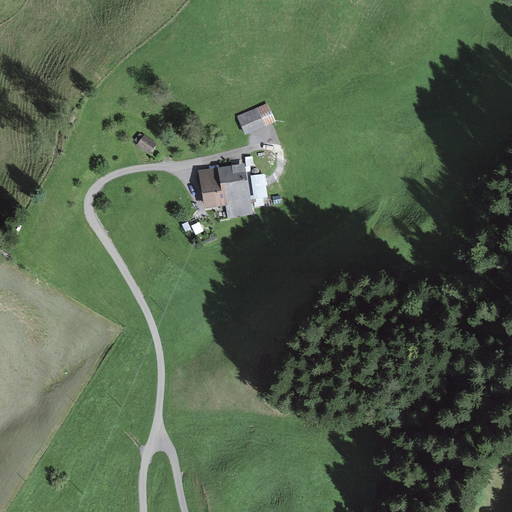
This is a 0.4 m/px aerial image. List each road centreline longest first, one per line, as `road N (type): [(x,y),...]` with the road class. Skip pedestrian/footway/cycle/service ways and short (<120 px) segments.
road 1 (unclassified): [(176,165),(118,173),(88,201),(157,341),(157,434)]
road 2 (track): [(268,147),(297,121),(364,102),(433,69),(449,38),(440,0)]
